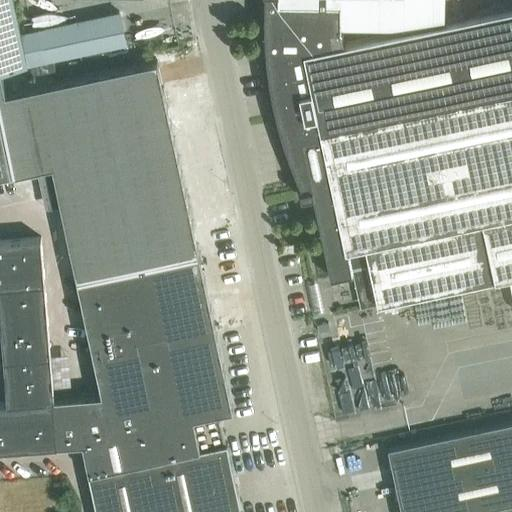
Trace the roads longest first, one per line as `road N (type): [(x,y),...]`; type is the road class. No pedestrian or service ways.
road 1 (unclassified): [(214,0),(318,511)]
road 2 (unknown): [(0,225),(36,223),(45,231),(72,377)]
road 3 (unknown): [(0,456),(53,453),(78,483),(82,511)]
